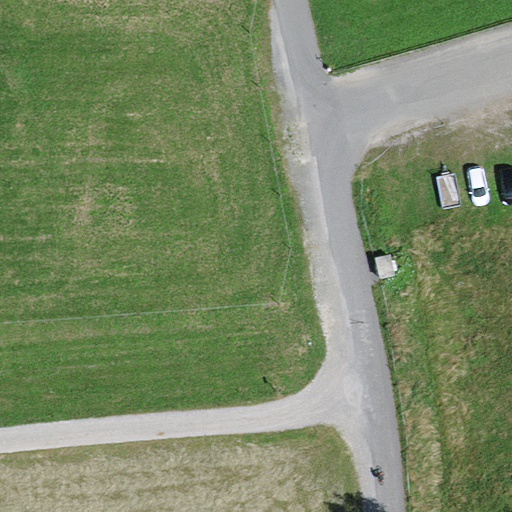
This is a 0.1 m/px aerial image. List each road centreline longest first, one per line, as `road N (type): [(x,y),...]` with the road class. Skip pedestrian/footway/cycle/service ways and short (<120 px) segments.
road 1 (track): [(281,0),(307,120),(351,511)]
road 2 (track): [(338,406),(0,442)]
road 3 (residential): [(307,120),(511,62)]
